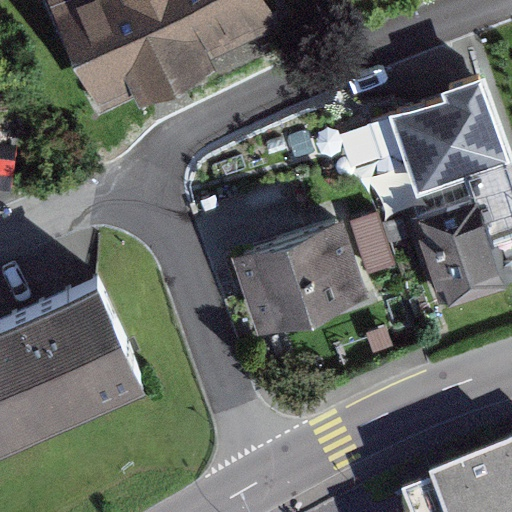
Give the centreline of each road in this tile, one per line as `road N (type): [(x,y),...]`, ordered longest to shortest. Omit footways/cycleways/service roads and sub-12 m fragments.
road 1 (residential): [(484,0),(363,48),(155,169)]
road 2 (residential): [(260,483),(155,169)]
road 3 (tertiary): [(260,483),(511,367)]
road 4 (residential): [(155,169),(83,225),(0,251)]
